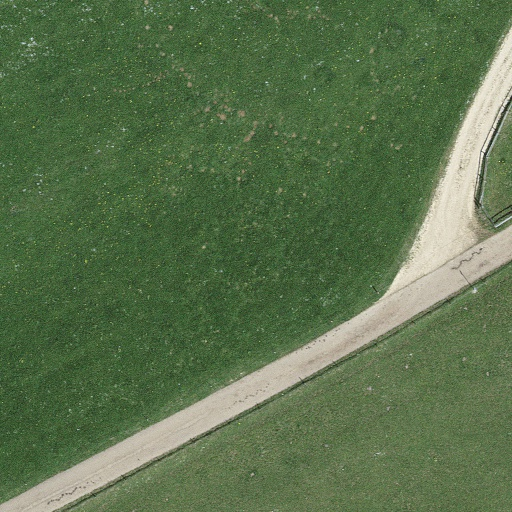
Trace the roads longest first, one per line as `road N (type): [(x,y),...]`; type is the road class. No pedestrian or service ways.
road 1 (track): [(4,511),(511,240)]
road 2 (track): [(419,289),(511,85)]
